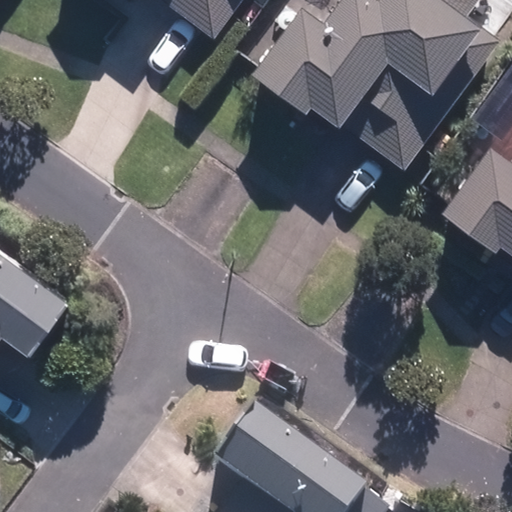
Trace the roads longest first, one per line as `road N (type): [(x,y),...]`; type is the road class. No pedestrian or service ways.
road 1 (residential): [(219,304),(354,403),(511,483)]
road 2 (residential): [(0,155),(219,304)]
road 3 (residential): [(59,511),(219,304)]
